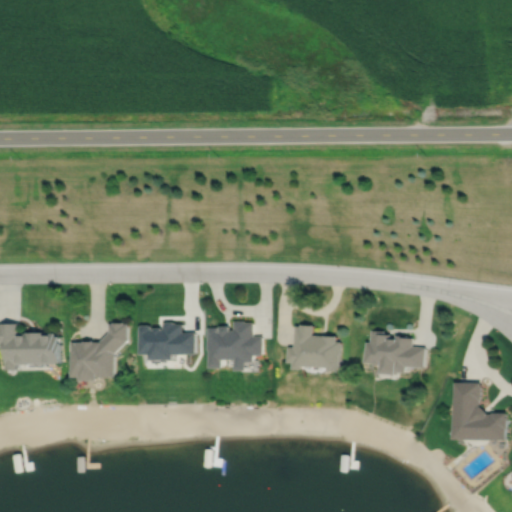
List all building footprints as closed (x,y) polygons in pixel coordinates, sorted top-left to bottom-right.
[(208,327),(208,349),(209,349),(209,367),(223,367),(222,359),(235,359),(235,370),(246,370),(246,361),(254,361),(254,355),(263,355),(263,336),(254,336),(254,322),(246,322),(246,320),(234,320),(234,328),(235,328),(235,329),(230,329),(230,325),(220,325),(220,331),(217,331),(217,330),(219,330),(219,327),(208,327)] [(75,345),(80,345),(80,342),(88,342),(88,340),(95,340),(95,341),(101,341),(110,332),(110,323),(114,323),(114,321),(125,321),(125,323),(129,323),(129,340),(116,352),(117,376),(98,376),(98,380),(85,380),(85,376),(75,376),(75,345)] [(140,325),(140,354),(149,354),(149,359),(173,359),(173,353),(197,353),(197,332),(184,332),(184,323),(177,323),(177,322),(175,322),(175,321),(166,321),(166,322),(164,322),(164,329),(162,329),(162,327),(154,327),(154,329),(152,329),(152,325),(150,325),(150,324),(142,324),(142,325),(140,325)] [(0,324),(0,346),(9,346),(9,370),(20,369),(20,364),(32,363),(32,362),(46,362),(46,363),(58,363),(58,362),(63,362),(63,342),(61,342),(61,336),(57,336),(57,332),(48,333),(48,331),(28,331),(28,333),(21,333),(21,322),(3,323),(3,324),(0,324)] [(314,324),(301,323),(301,325),(296,325),(295,346),(289,346),(288,362),(294,362),(293,368),(302,369),(303,365),(329,367),(329,370),(337,371),(337,367),(340,367),(342,341),(337,341),(338,335),(313,334),(314,324)] [(373,329),(372,342),(368,341),(366,362),(375,363),(375,364),(383,365),(382,373),(398,374),(398,371),(408,372),(408,366),(426,367),(428,347),(414,345),(415,337),(409,336),(410,335),(397,334),(397,338),(392,338),(393,334),(386,333),(386,330),(373,329)] [(457,381),(456,439),(508,440),(508,428),(509,428),(509,417),(508,417),(508,412),(494,412),(494,413),(489,413),(489,412),(483,406),(482,406),(482,399),(483,399),(483,385),(482,385),(482,382),(457,381)]
